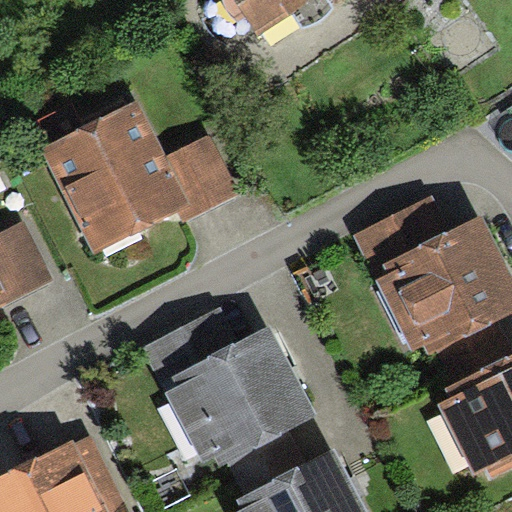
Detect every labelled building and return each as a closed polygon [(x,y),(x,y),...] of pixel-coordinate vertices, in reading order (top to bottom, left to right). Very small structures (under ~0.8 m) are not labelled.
[(235,0),(259,36),(316,0),(235,0)] [(138,101),(40,151),(94,256),(178,213),(184,225),(242,196),(210,134),(167,156),(155,134),(138,101)] [(432,197),(355,233),(414,353),(424,348),(429,359),(440,354),(455,386),(511,358),(511,351),(499,325),(511,317),(511,275),(507,265),(483,219),(450,236),(432,197)] [(0,306),(0,307),(52,281),(24,224),(0,235),(0,306)] [(221,307),(143,346),(203,466),(217,459),(222,468),(231,464),(249,499),(309,468),(293,435),(320,422),(296,376),(271,327),(239,343),(221,307)] [(452,400),(440,405),(476,477),(486,472),(491,481),(511,470),(511,358),(455,386),(448,389),(452,400)] [(128,511),(91,435),(35,462),(59,511),(128,511)] [(243,511),(365,511),(352,487),(335,454),(309,468),(249,499),(239,505),(243,511)]
